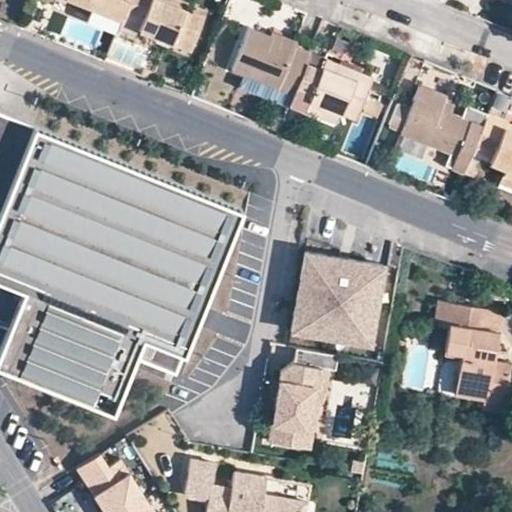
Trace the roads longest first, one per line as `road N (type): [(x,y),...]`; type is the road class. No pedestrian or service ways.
road 1 (residential): [(0,39),(300,160)]
road 2 (residential): [(216,410),(249,366),(300,160)]
road 3 (residential): [(300,160),(511,243)]
road 4 (residential): [(511,51),(387,0)]
